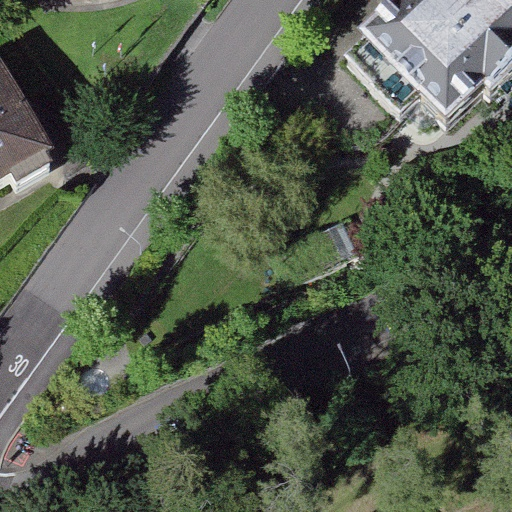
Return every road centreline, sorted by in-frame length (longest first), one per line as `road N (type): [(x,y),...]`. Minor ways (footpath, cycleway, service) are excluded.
road 1 (residential): [(511,246),(0,495)]
road 2 (tertiary): [(272,0),(0,375)]
